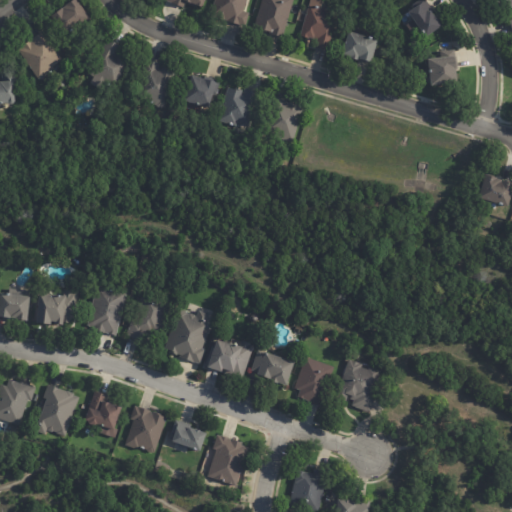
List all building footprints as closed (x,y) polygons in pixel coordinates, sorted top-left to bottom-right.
[(69,34),(65,36),(52,17),(66,7),(65,6),(74,0),(76,0),(90,19),(72,31),(73,32),(70,34),(69,34)] [(206,0),(204,9),(185,3),(183,8),(171,4),(171,3),(166,2),(166,0),(206,0)] [(247,0),(244,12),(250,13),(246,27),(240,25),(240,26),(220,20),(221,18),(211,15),(215,0),(247,0)] [(294,0),(283,39),(270,35),(270,33),(268,32),(267,34),(254,30),(262,0),(294,0)] [(326,53),(315,49),(318,40),(314,39),(314,40),(309,39),(301,37),(309,5),(310,5),(311,0),(320,0),(324,1),(322,8),(343,14),(332,54),(326,53)] [(426,0),(427,1),(434,11),(432,13),(442,28),(426,39),(408,13),(414,9),(412,6),(420,0),(426,0)] [(59,64),(55,67),(58,71),(56,72),(55,71),(52,73),(46,77),(46,78),(43,81),(41,81),(40,81),(19,51),(23,48),(23,47),(32,40),(43,32),(63,61),(59,64)] [(354,34),(379,42),(372,64),(359,60),(358,63),(351,60),(351,59),(342,56),(349,32),(354,34)] [(110,40),(121,47),(117,53),(120,55),(122,51),(134,58),(116,89),(89,72),(109,39),(110,40)] [(382,48),(391,52),(389,58),(380,55),(382,48)] [(458,68),(459,69),(457,69),(458,83),(431,86),(431,83),(429,83),(428,82),(427,77),(430,75),(428,59),(441,58),(440,51),(455,49),(456,56),(457,56),(458,68)] [(149,61),(161,64),(160,68),(163,68),(163,69),(176,72),(167,107),(137,99),(146,61),(149,61)] [(12,82),(14,103),(13,105),(9,106),(8,104),(0,104),(0,82),(3,82),(3,76),(13,75),(14,82),(12,82)] [(202,79),(205,80),(206,77),(220,81),(216,97),(213,97),(210,110),(184,103),(192,76),(202,79)] [(245,89),(260,93),(250,128),(239,124),(238,128),(217,122),(228,87),(237,90),(237,89),(244,91),(243,94),(244,95),(245,89)] [(286,101),(288,101),(287,102),(290,103),(290,102),(299,105),(299,106),(304,107),(294,143),(266,135),(277,98),(286,101)] [(502,182),(511,185),(511,199),(509,209),(479,200),(486,175),(499,179),(498,181),(502,182)] [(115,335),(109,333),(109,332),(106,331),(105,332),(95,330),(95,327),(87,325),(98,284),(127,291),(116,335),(115,335)] [(77,291),(73,323),(64,322),(64,324),(55,323),(56,320),(51,320),(51,323),(36,321),(40,293),(52,294),(52,293),(64,294),(65,288),(74,289),(74,291),(77,291)] [(0,291),(15,294),(30,295),(27,320),(15,318),(15,317),(10,316),(10,317),(5,317),(5,316),(0,315),(0,291)] [(139,339),(127,334),(134,314),(136,315),(143,293),(171,302),(159,337),(144,332),(141,340),(139,339)] [(188,312),(196,314),(195,315),(197,316),(199,309),(210,313),(204,331),(208,333),(203,348),(206,349),(201,364),(180,357),(181,354),(165,349),(178,308),(188,312)] [(231,342),(240,345),(242,339),(252,343),(251,344),(255,345),(243,378),(208,366),(218,338),(229,342),(229,341),(231,342)] [(265,352),(267,352),(295,362),(287,385),(278,382),(278,383),(270,380),(271,378),(256,373),(257,372),(251,370),(259,350),(265,352)] [(319,405),(308,401),(308,400),(298,397),(301,390),(295,388),(306,357),(334,366),(321,406),(319,405)] [(364,363),(362,367),(384,374),(371,411),(352,405),(354,400),(350,399),(351,395),(350,395),(347,402),(336,398),(350,358),(364,363)] [(11,379),(19,382),(20,380),(34,385),(33,386),(37,387),(32,401),(29,399),(19,426),(0,419),(0,386),(1,383),(7,385),(9,379),(11,379)] [(50,385),(67,391),(68,390),(75,393),(74,394),(80,397),(65,436),(48,429),(46,435),(35,431),(47,399),(44,397),(49,384),(50,385)] [(97,391),(108,395),(106,401),(110,402),(110,403),(114,404),(114,403),(122,407),(115,428),(119,429),(116,438),(97,431),(99,424),(98,424),(95,425),(89,423),(88,420),(85,419),(95,390),(97,391)] [(140,407),(152,410),(151,411),(153,412),(154,411),(168,416),(155,452),(154,452),(152,453),(148,451),(147,450),(140,447),(139,450),(125,445),(134,420),(131,419),(135,405),(140,407)] [(181,421),(191,425),(191,427),(207,432),(200,450),(188,446),(187,448),(180,445),(180,444),(172,441),(174,435),(171,434),(176,420),(181,421)] [(223,436),(243,442),(242,445),(249,447),(237,486),(208,477),(217,450),(214,448),(218,434),(223,436)] [(317,469),(325,471),(324,475),(327,476),(319,511),(290,506),(297,470),(314,474),(315,468),(317,469)] [(355,499),(368,501),(367,511),(336,511),(338,500),(344,501),(344,500),(350,501),(354,502),(355,499)]
